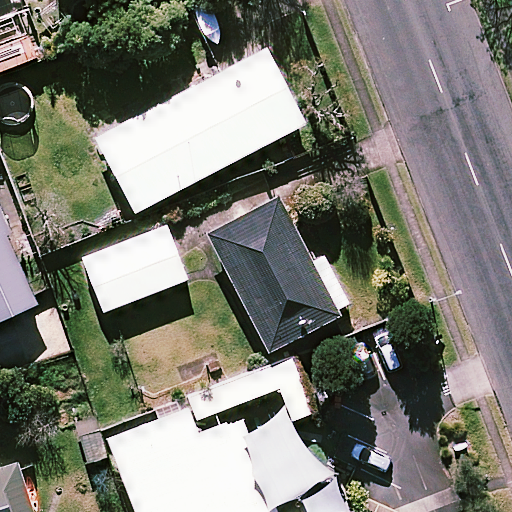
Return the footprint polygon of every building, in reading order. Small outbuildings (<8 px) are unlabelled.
[(302,125),(264,52),(96,139),(135,212),(302,125)] [(259,341),(340,299),(309,238),(298,244),(271,191),(200,227),(259,341)] [(177,275),(157,223),(78,253),(98,306),(177,275)] [(0,308),(28,296),(0,230),(0,308)] [(303,511),(254,375),(115,424),(146,511),(303,511)] [(0,511),(28,511),(11,458),(0,461),(0,511)]
